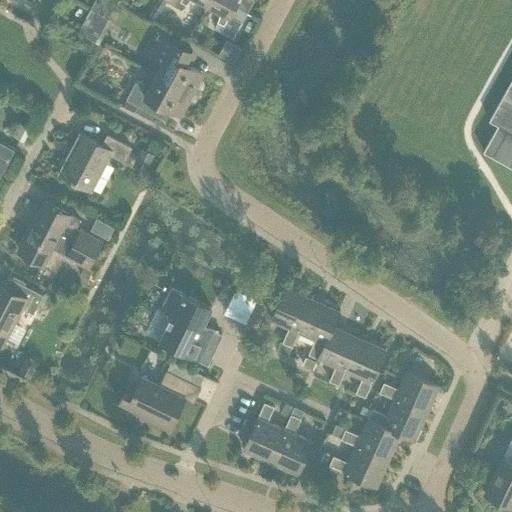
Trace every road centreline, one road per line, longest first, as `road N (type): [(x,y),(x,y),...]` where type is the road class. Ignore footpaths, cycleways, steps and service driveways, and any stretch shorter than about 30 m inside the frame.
road 1 (residential): [(428,511),(474,397),(468,364),(298,244)]
road 2 (residential): [(298,244),(213,185),(201,163),(280,0)]
road 3 (residential): [(178,483),(0,403)]
road 4 (residential): [(212,405),(298,244)]
